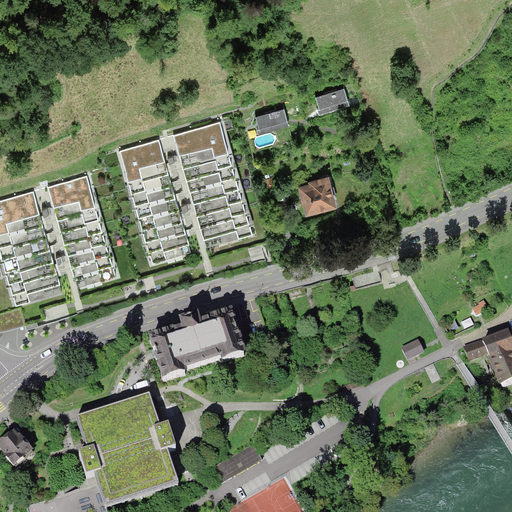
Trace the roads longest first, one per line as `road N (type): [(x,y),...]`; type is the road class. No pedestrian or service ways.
road 1 (primary): [(17,382),(79,341),(370,252),(511,194)]
road 2 (unknown): [(292,273),(273,176),(318,157),(334,131),(300,126)]
road 3 (residential): [(378,386),(511,311)]
